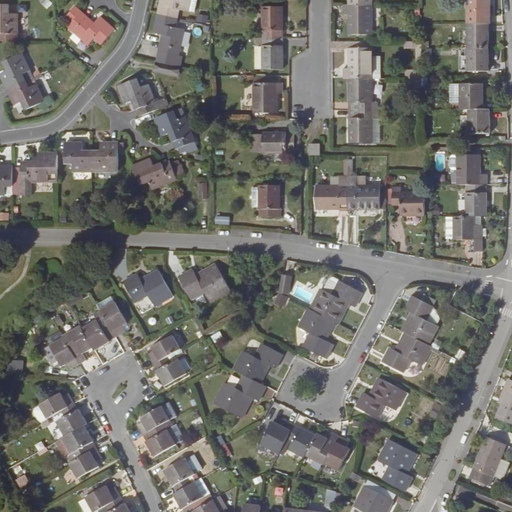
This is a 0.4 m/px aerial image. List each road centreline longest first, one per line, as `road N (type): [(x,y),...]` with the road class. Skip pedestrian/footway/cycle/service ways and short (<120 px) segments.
road 1 (residential): [(390,269),(268,246),(0,235)]
road 2 (residential): [(511,300),(423,511)]
road 3 (residential): [(0,137),(56,124),(124,51),(143,0)]
road 4 (residential): [(390,269),(385,299),(348,377),(318,394)]
road 5 (residential): [(155,511),(120,428),(118,391)]
road 6 (residential): [(511,291),(390,269)]
